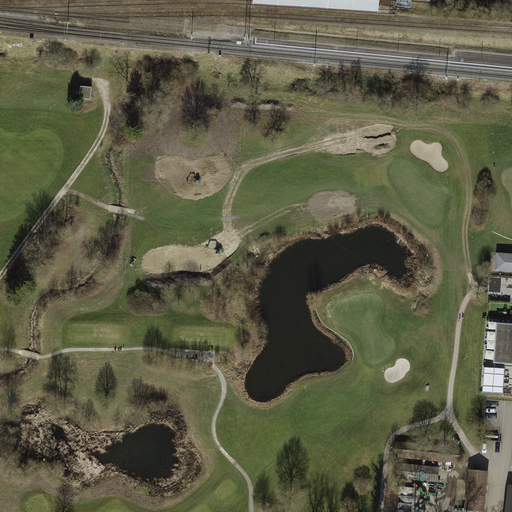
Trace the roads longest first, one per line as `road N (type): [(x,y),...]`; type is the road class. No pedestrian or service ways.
road 1 (track): [(0,350),(40,358),(147,349),(207,361),(222,380),(214,438),(246,476),(251,511)]
road 2 (track): [(0,278),(98,146),(107,115),(102,83)]
